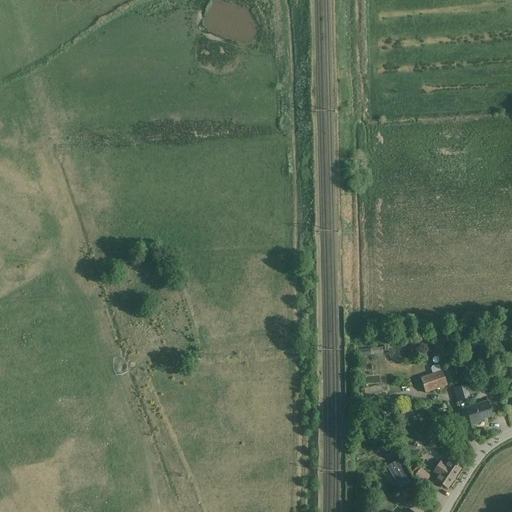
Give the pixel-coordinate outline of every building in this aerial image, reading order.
[(446,339),(448,349),(455,347),(453,337),(446,339)] [(445,342),(433,344),(435,356),(447,354),(445,342)] [(383,354),(382,347),(370,349),(359,350),(360,357),(371,356),(383,354)] [(447,386),(443,376),(442,371),(441,371),(440,366),(438,365),(431,367),(431,369),(432,374),(421,378),(426,393),(447,386)] [(465,401),(470,399),(466,385),(454,389),(457,400),(464,398),(465,401)] [(393,407),(398,416),(407,410),(402,402),(393,407)] [(490,408),(488,402),(466,409),(471,426),(483,422),(482,420),(492,417),(491,412),(491,411),(492,410),(491,409),(490,408)] [(398,416),(401,421),(406,418),(403,413),(398,416)] [(393,455),(382,461),(395,482),(406,476),(393,455)] [(447,489),(461,469),(448,460),(445,464),(440,461),(432,473),(438,476),(435,480),(447,489)] [(431,478),(421,470),(414,479),(424,486),(431,478)] [(415,508),(421,498),(419,496),(420,494),(415,491),(414,493),(406,488),(400,497),(415,508)]
